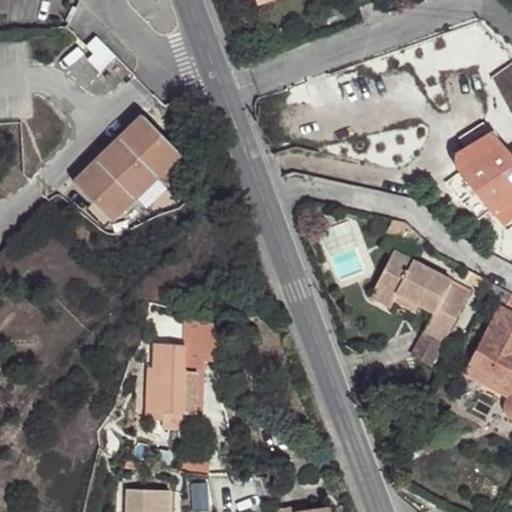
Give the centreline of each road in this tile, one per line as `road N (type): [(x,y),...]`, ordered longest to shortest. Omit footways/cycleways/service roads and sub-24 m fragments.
road 1 (residential): [(381,511),(222,92)]
road 2 (unknown): [(258,184),(388,194),(511,261)]
road 3 (residential): [(222,92),(457,0)]
